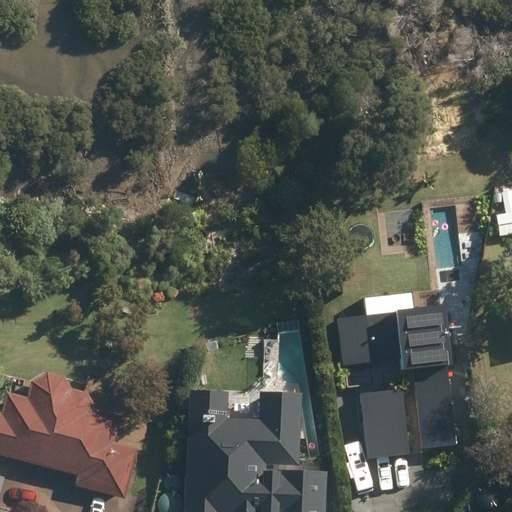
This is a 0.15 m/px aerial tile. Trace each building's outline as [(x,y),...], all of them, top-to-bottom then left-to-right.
[(511,191),(491,195),(498,238),(511,235),(511,191)] [(423,447),(460,443),(451,362),(457,361),(450,301),(417,305),(416,291),(366,296),(368,312),(341,315),(347,364),(403,358),(404,367),(414,366),(423,447)] [(91,410),(92,406),(85,395),(69,391),(62,379),(45,375),(30,384),(26,399),(5,394),(0,414),(0,456),(78,477),(75,487),(124,500),(137,451),(113,445),(120,418),(91,410)] [(405,386),(363,391),(371,456),(413,452),(405,386)] [(106,393),(105,399),(108,404),(114,405),(119,402),(120,395),(117,390),(111,389),(106,393)]
